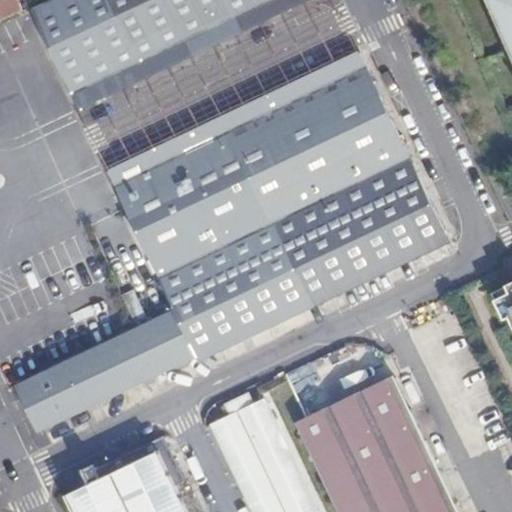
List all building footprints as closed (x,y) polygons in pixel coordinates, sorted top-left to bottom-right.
[(2,0),(0,1),(0,20),(23,10),(18,0),(2,0)] [(65,0),(37,14),(67,77),(81,107),(310,0),(65,0)] [(511,0),(486,0),(511,55),(511,0)] [(124,198),(123,198),(175,309),(15,385),(38,431),(85,409),(308,303),(446,238),(358,54),(172,142),(110,170),(124,198)] [(511,283),(507,286),(510,294),(496,301),(505,321),(510,318),(511,322),(511,283)] [(461,511),(431,451),(394,378),(299,425),(342,511),(320,511),(265,400),(256,404),(250,393),(226,405),(232,417),(213,426),(254,511),(461,511)] [(91,483),(67,494),(75,511),(189,511),(176,485),(184,480),(163,437),(99,467),(97,463),(84,469),(91,483)]
